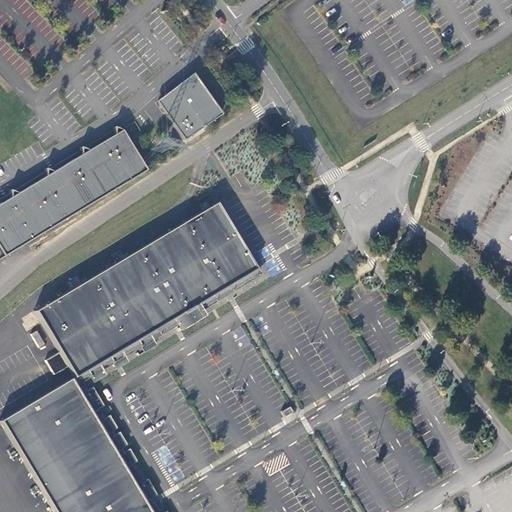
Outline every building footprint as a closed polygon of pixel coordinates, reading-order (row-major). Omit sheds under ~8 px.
[(219,114),(190,73),(154,101),(181,140),(219,114)] [(0,257),(144,171),(120,131),(103,141),(68,162),(33,183),(1,202),(0,202),(0,257)] [(214,203),(32,311),(57,352),(44,360),(53,375),(66,366),(72,377),(254,270),(214,203)] [(38,347),(43,344),(35,331),(30,334),(38,347)] [(149,511),(69,379),(0,419),(0,423),(52,511),(149,511)] [(283,417),(291,412),(288,407),(280,412),(283,417)]
